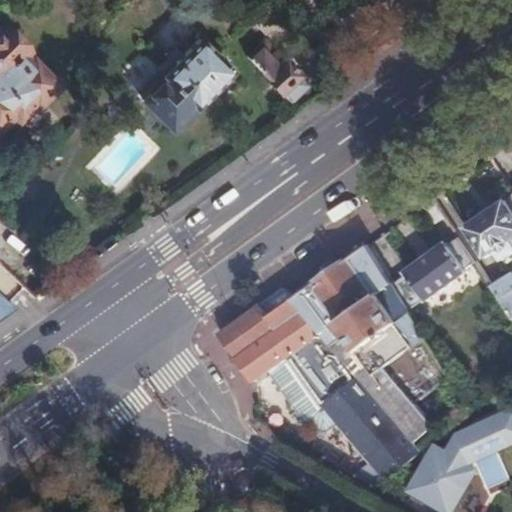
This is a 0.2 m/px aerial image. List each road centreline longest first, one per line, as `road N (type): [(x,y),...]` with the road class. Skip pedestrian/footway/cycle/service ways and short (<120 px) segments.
road 1 (primary): [(153,335),(511,67)]
road 2 (primary): [(511,8),(297,164)]
road 3 (primary): [(297,164),(227,244),(136,310)]
road 4 (primary): [(297,164),(118,284)]
road 5 (residential): [(194,411),(362,511)]
road 6 (primary): [(118,284),(0,370)]
road 7 (primary): [(0,446),(113,364)]
